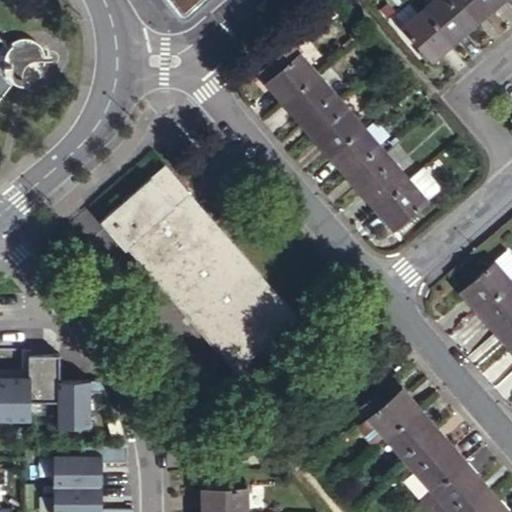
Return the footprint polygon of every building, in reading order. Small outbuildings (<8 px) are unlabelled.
[(172,0),(180,10),(187,12),(202,0),(172,0)] [(478,18),(462,0),(430,0),(423,7),(452,41),(478,18)] [(498,0),(462,0),(478,18),(498,0)] [(433,58),(452,41),(423,7),(403,25),(433,58)] [(0,96),(17,76),(26,80),(26,72),(26,67),(30,63),(35,60),(53,60),(53,56),(45,56),(42,48),(39,44),(35,41),(31,39),(28,37),(22,37),(16,39),(9,44),(0,34),(0,96)] [(283,100),(318,71),(299,49),(279,67),(273,61),(261,71),(267,78),(265,79),(283,100)] [(341,97),(318,71),(283,100),(307,127),(341,97)] [(365,124),(341,97),(307,127),(330,154),(365,124)] [(353,179),(388,150),(365,124),(330,154),(353,179)] [(410,176),(388,150),(353,179),(376,206),(410,176)] [(127,245),(130,243),(137,238),(165,272),(158,277),(236,367),(298,313),(221,225),(165,162),(102,215),(127,245)] [(410,176),(376,206),(394,226),(428,196),(410,176)] [(137,238),(130,243),(158,277),(165,272),(137,238)] [(496,256),(511,274),(511,249),(508,245),(496,256)] [(511,279),(511,274),(496,256),(461,285),(480,307),(511,279)] [(502,333),(511,324),(511,279),(480,307),(502,333)] [(511,324),(502,333),(511,345),(511,324)] [(0,419),(30,419),(30,401),(54,401),(55,429),(88,428),(88,392),(107,391),(99,380),(61,380),(60,353),(30,354),(30,374),(0,374),(0,419)] [(387,434),(421,403),(403,382),(381,402),(375,396),(363,406),(387,434)] [(387,434),(411,461),(446,431),(421,403),(387,434)] [(112,439),(125,435),(119,417),(106,421),(112,439)] [(446,431),(411,461),(434,487),(468,457),(446,431)] [(134,511),(135,509),(102,509),(101,462),(129,461),(128,446),(83,446),(83,455),(54,455),(54,511),(134,511)] [(457,511),(491,482),(468,457),(434,487),(457,511)] [(510,511),(511,511),(511,507),(491,482),(457,511),(456,511),(510,511)] [(200,511),(247,511),(246,485),(200,486),(200,511)]
